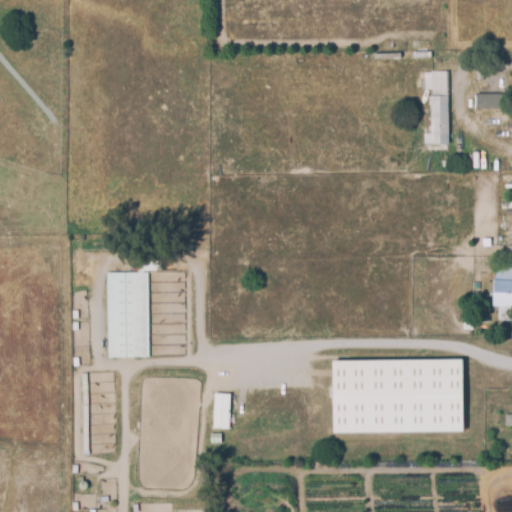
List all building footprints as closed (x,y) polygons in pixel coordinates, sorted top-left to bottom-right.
[(446,143),(421,143),(421,131),(427,131),(427,93),(430,93),(430,72),(445,72),(446,143)] [(476,109),(476,93),(505,93),(505,109),(476,109)] [(511,278),(495,278),(496,265),(511,266),(511,278)] [(106,356),(105,273),(148,273),(148,356),(106,356)] [(495,281),(511,281),(511,306),(494,305),(495,281)] [(334,432),(334,360),(464,359),(465,431),(334,432)] [(80,372),(86,372),(88,452),(82,452),(80,372)] [(214,393),(230,394),(229,430),(213,430),(214,393)] [(511,413),(503,414),(504,426),(511,425),(511,413)] [(210,433),(221,434),(221,443),(210,443),(210,433)]
